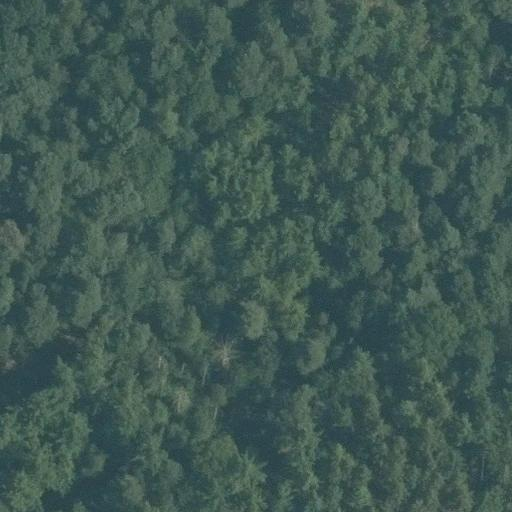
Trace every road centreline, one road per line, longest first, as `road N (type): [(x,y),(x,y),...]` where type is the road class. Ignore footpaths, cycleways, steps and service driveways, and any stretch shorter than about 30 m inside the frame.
road 1 (track): [(479,344),(148,0)]
road 2 (track): [(479,344),(143,511)]
